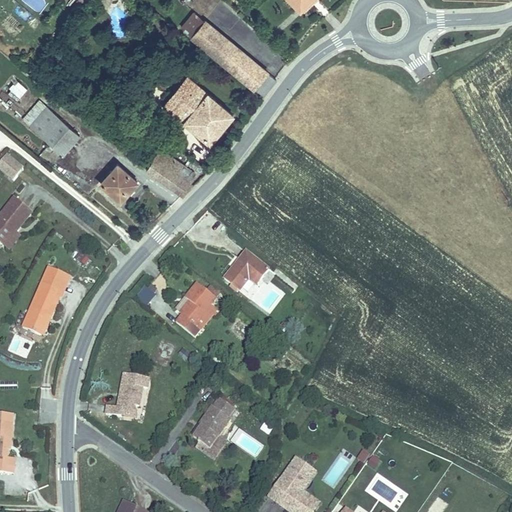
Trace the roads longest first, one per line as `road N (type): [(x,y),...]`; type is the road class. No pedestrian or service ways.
road 1 (tertiary): [(67,433),(76,364),(100,308),(228,165),(303,65),(360,32)]
road 2 (residential): [(67,433),(95,437),(200,511)]
